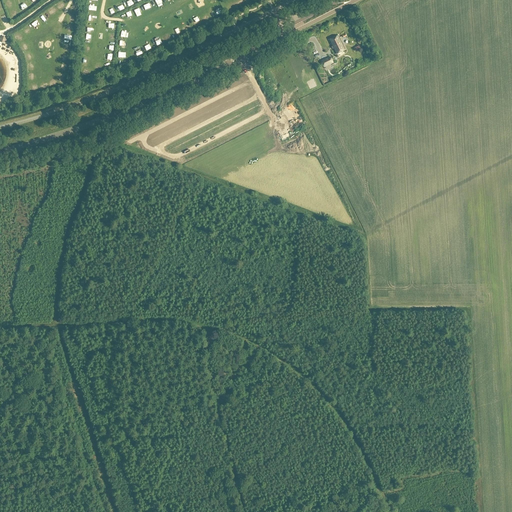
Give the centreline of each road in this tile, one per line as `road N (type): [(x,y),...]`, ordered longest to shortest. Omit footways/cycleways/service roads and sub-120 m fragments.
road 1 (tertiary): [(0,153),(155,98),(251,51)]
road 2 (track): [(209,329),(279,357),(321,393),(354,436),(390,511)]
road 3 (track): [(59,327),(111,511)]
road 4 (track): [(244,511),(208,364),(209,329)]
road 5 (track): [(59,324),(159,319),(209,327)]
